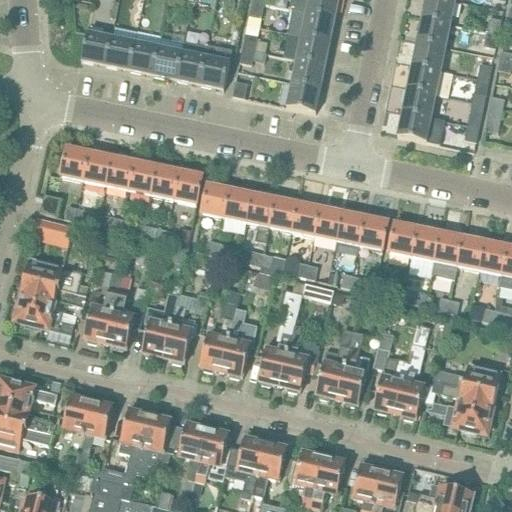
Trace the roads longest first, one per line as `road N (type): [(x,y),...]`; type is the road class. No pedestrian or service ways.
road 1 (residential): [(511,487),(314,442),(290,420),(166,391),(126,397),(0,364)]
road 2 (residential): [(353,166),(31,99)]
road 3 (residential): [(0,274),(33,131),(31,99)]
road 4 (residential): [(353,166),(388,0)]
road 5 (residential): [(511,200),(353,166)]
